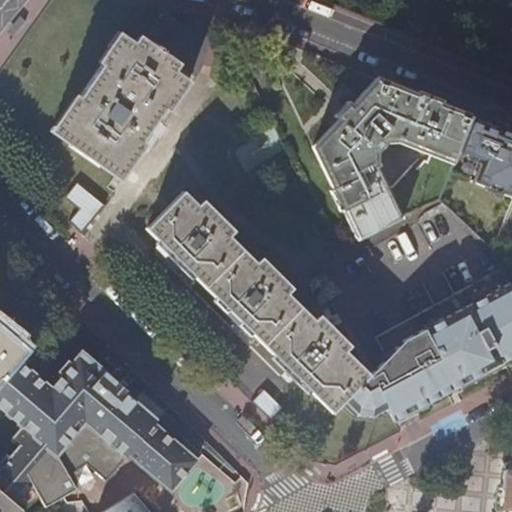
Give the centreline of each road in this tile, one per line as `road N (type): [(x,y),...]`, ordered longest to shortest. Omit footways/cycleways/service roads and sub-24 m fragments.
road 1 (residential): [(0,200),(309,506)]
road 2 (residential): [(511,109),(230,0)]
road 3 (residential): [(511,409),(309,506)]
